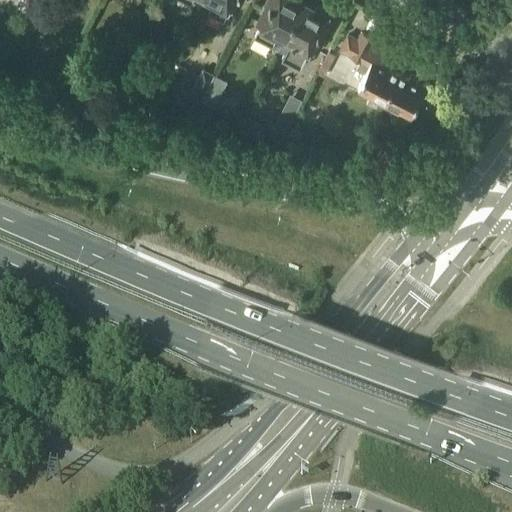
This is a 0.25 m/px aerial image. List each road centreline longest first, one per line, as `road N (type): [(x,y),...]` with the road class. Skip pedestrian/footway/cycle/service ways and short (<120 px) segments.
road 1 (primary): [(0,260),(511,464)]
road 2 (primary): [(511,419),(0,216)]
road 3 (primary): [(439,229),(393,207),(159,167),(0,125)]
road 4 (primary): [(439,229),(394,262),(191,508)]
road 5 (primary): [(320,415),(191,508)]
road 6 (primary): [(320,415),(418,292)]
road 7 (primary): [(261,505),(330,497),(389,511)]
road 8 (primary): [(418,292),(504,201)]
